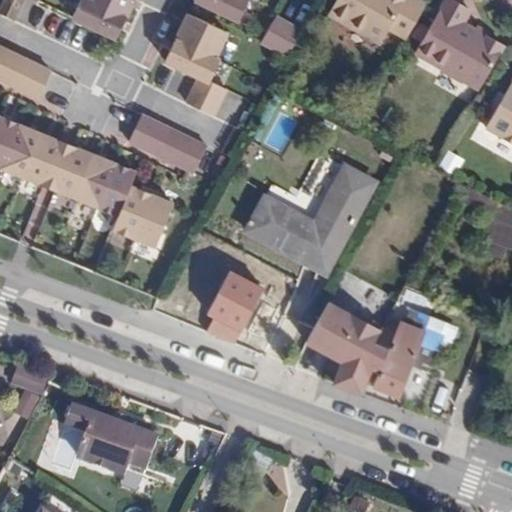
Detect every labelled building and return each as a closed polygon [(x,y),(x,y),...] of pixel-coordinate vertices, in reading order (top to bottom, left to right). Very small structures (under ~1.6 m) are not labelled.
[(11,0),(4,15),(17,22),(27,0),(11,0)] [(91,0),(86,0),(77,20),(80,21),(120,41),(124,33),(131,20),(91,1),(91,0)] [(140,0),(91,0),(91,1),(131,20),(137,5),(140,0)] [(199,0),(198,2),(242,23),(253,1),(249,0),(199,0)] [(409,40),(426,12),(404,0),(341,0),(332,16),(384,45),(392,31),(409,40)] [(482,91),(507,48),(467,25),(474,13),(451,0),(449,0),(419,54),(446,70),(445,71),(466,83),(467,82),(482,91)] [(231,35),(192,16),(185,31),(179,42),(219,61),(219,60),(231,35)] [(278,51),(292,26),(279,18),(265,44),(278,51)] [(292,26),(278,51),(289,58),(304,32),(292,26)] [(219,61),(179,42),(176,49),(169,63),(180,69),(191,74),(203,79),(213,84),(223,62),(219,60),(219,61)] [(17,55),(4,49),(0,56),(0,79),(4,81),(17,55)] [(29,61),(17,55),(4,81),(16,88),(23,74),(29,61)] [(55,74),(29,61),(23,74),(49,87),(55,74)] [(49,87),(23,74),(16,88),(43,100),(49,87)] [(213,84),(203,79),(202,80),(190,105),(204,112),(216,86),(213,84)] [(204,112),(217,118),(230,91),(216,85),(216,86),(204,112)] [(511,87),(488,129),(511,142),(511,87)] [(145,117),(145,118),(139,130),(165,143),(171,129),(145,117)] [(0,167),(6,170),(23,127),(2,118),(0,122),(0,167)] [(44,135),(23,127),(6,170),(26,179),(44,135)] [(184,136),(171,129),(165,143),(158,156),(171,162),(184,136)] [(165,143),(139,130),(132,143),(158,156),(165,143)] [(65,144),(44,135),(26,179),(47,187),(65,144)] [(197,142),(184,136),(171,162),(184,168),(197,142)] [(184,168),(197,175),(210,148),(197,142),(184,168)] [(77,149),(65,144),(47,187),(59,192),(77,149)] [(98,157),(77,149),(59,192),(80,201),(98,157)] [(119,166),(98,157),(80,201),(101,209),(119,166)] [(140,174),(119,166),(101,209),(122,218),(134,188),(140,174)] [(326,274),(374,183),(346,168),(315,225),(266,199),(247,232),(326,274)] [(494,215),(499,202),(469,186),(462,198),(494,215)] [(156,197),(134,188),(122,218),(116,232),(138,240),(156,197)] [(177,206),(156,197),(138,240),(159,249),(177,206)] [(511,209),(499,202),(494,215),(481,251),(503,259),(507,248),(511,249),(511,209)] [(392,347),(376,340),(322,315),(307,345),(372,373),(379,376),(392,347)] [(399,397),(424,332),(388,317),(376,340),(392,347),(379,376),(372,373),(367,385),(399,397)] [(49,379),(23,367),(14,386),(25,391),(14,414),(29,421),(49,379)] [(159,435),(72,404),(65,423),(87,431),(79,452),(82,459),(124,475),(126,469),(144,475),(159,435)]
